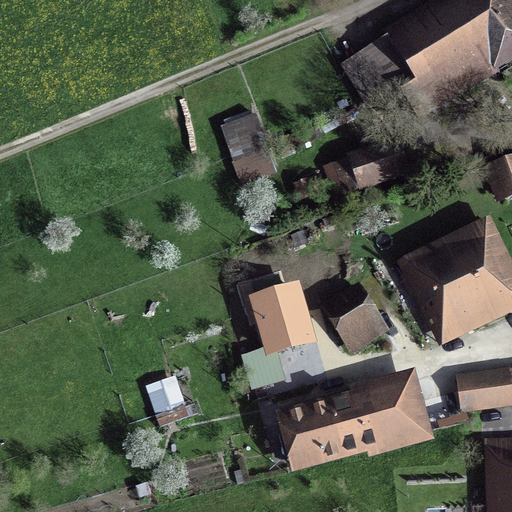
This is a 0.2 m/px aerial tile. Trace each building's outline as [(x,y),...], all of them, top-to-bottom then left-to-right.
[(508,5),(505,0),(450,0),(456,11),(393,49),(409,75),(472,36),(468,30),(508,5)] [(468,30),(472,36),(409,75),(415,84),(400,93),(417,120),(447,102),(438,88),(511,42),(511,10),(508,5),(468,30)] [(240,188),(275,175),(267,153),(268,152),(254,116),(219,129),(231,164),(230,165),(240,188)] [(403,172),(395,146),(324,171),(332,196),(403,172)] [(431,163),(430,167),(430,169),(432,172),(434,173),(437,174),(440,174),(442,172),(444,170),(445,167),(445,164),(443,162),(441,160),(438,159),(435,160),(432,161),(431,163)] [(415,172),(415,175),(417,178),(419,179),(422,180),(425,179),(427,178),(429,176),(430,173),(429,170),(428,168),(425,166),(423,165),(420,165),(417,167),(415,169),(415,172)] [(504,194),(511,191),(511,165),(496,172),(504,194)] [(508,300),(476,235),(406,269),(437,334),(508,300)] [(355,300),(332,314),(355,350),(378,336),(355,300)] [(286,366),(272,371),(276,382),(291,377),(286,366)] [(456,379),(464,413),(511,406),(511,393),(509,372),(456,379)] [(182,408),(175,384),(149,392),(157,417),(154,418),(158,429),(186,419),(183,408),(182,408)] [(328,408),(280,420),(292,464),(340,451),(341,457),(410,437),(396,389),(328,408)] [(511,511),(511,468),(499,469),(501,511),(511,511)]
